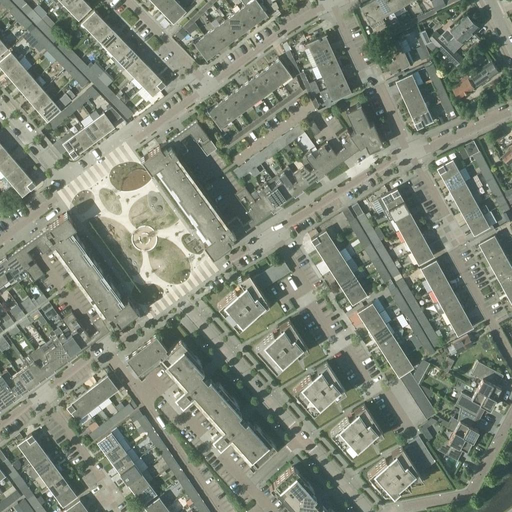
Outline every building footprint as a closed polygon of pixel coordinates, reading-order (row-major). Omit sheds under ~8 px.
[(1,0),(0,1),(9,10),(15,5),(9,0),(1,0)] [(70,9),(79,0),(61,0),(57,5),(65,12),(69,8),(70,9)] [(85,0),(79,0),(70,9),(74,14),(72,16),(76,20),(78,17),(79,18),(91,6),(86,0),(85,0)] [(164,12),(177,0),(159,0),(156,3),(164,12)] [(177,0),(164,12),(173,21),(186,9),(177,0)] [(209,0),(206,3),(200,9),(204,12),(213,3),(209,0)] [(241,0),(245,5),(257,20),(267,13),(257,0),(241,0)] [(371,23),(382,16),(372,0),(371,0),(361,6),(371,23)] [(372,0),(382,16),(393,10),(387,0),(372,0)] [(387,0),(393,10),(404,4),(401,0),(387,0)] [(447,4),(445,0),(443,1),(441,0),(440,0),(438,0),(436,1),(437,4),(434,6),(435,8),(437,12),(438,12),(436,10),(447,4)] [(28,15),(34,10),(25,1),(19,6),(28,15)] [(17,19),(23,14),(15,5),(9,10),(17,19)] [(247,28),(257,20),(245,5),(235,12),(247,28)] [(426,18),(437,12),(435,8),(424,13),(426,18)] [(197,12),(191,17),(195,21),(204,12),(200,9),(197,12)] [(37,24),(43,19),(34,10),(28,15),(37,24)] [(91,31),(104,19),(95,10),(82,22),(91,31)] [(237,35),(247,28),(235,12),(225,20),(237,35)] [(415,23),(426,18),(424,13),(412,19),(413,20),(415,23)] [(437,31),(429,38),(438,47),(444,41),(447,44),(449,43),(473,19),(467,13),(451,29),(449,26),(440,34),(437,31)] [(26,28),(26,27),(31,23),(31,22),(23,14),(17,19),(26,28)] [(185,30),(195,21),(191,17),(182,26),(185,30)] [(46,33),(51,28),(43,19),(37,24),(46,33)] [(100,40),(113,28),(104,19),(91,31),(100,40)] [(444,41),(438,47),(457,66),(464,58),(455,49),(458,47),(459,47),(464,42),(480,26),(473,19),(449,43),(447,44),(444,41)] [(226,43),(237,35),(225,20),(215,27),(226,43)] [(415,24),(415,23),(413,20),(402,25),(404,30),(415,24)] [(26,27),(30,31),(35,26),(31,23),(26,27)] [(393,35),(404,30),(402,25),(390,31),(393,35)] [(29,32),(39,41),(44,36),(35,26),(30,31),(29,32)] [(216,50),(226,43),(215,27),(205,35),(216,50)] [(51,28),(46,33),(54,41),(59,36),(51,28)] [(109,49),(121,37),(113,28),(100,40),(109,49)] [(182,44),(187,36),(179,31),(174,39),(182,44)] [(381,41),(393,35),(390,31),(379,37),(381,41)] [(325,33),(306,41),(309,47),(312,53),(330,45),(325,33)] [(415,35),(420,46),(424,44),(420,33),(415,35)] [(206,58),(216,50),(205,35),(194,42),(206,58)] [(47,50),(53,45),(44,36),(39,41),(47,50)] [(118,58),(130,46),(121,37),(109,49),(113,54),(110,57),(113,61),(117,57),(118,58)] [(57,45),(67,55),(73,49),(63,39),(57,45)] [(388,60),(406,52),(401,40),(383,49),(388,60)] [(282,50),(287,47),(283,41),(278,43),(282,50)] [(430,57),(424,44),(420,46),(426,59),(430,57)] [(56,59),(62,54),(53,45),(47,50),(56,59)] [(335,56),(330,45),(312,53),(317,64),(335,56)] [(127,67),(139,55),(130,46),(118,58),(127,67)] [(76,64),(81,58),(73,49),(67,55),(76,64)] [(285,51),(290,63),(295,61),(290,49),(285,51)] [(0,65),(6,72),(19,61),(11,51),(0,59),(0,65)] [(406,52),(388,60),(393,72),(411,64),(406,52)] [(65,68),(71,63),(62,54),(56,59),(65,68)] [(135,76),(148,64),(139,55),(127,67),(135,76)] [(322,76),(340,67),(335,56),(317,64),(322,76)] [(81,58),(76,64),(84,73),(90,67),(81,58)] [(292,75),(280,58),(269,66),(281,82),(292,75)] [(467,73),(459,79),(450,85),(453,89),(460,99),(476,88),(475,87),(479,84),(479,85),(499,71),(492,60),(472,74),(472,75),(470,77),(467,73)] [(9,76),(14,81),(27,70),(19,61),(6,72),(9,76)] [(290,63),(296,74),(300,72),(295,61),(290,63)] [(74,77),(80,72),(71,63),(65,68),(74,77)] [(431,78),(439,74),(434,63),(426,67),(431,78)] [(144,85),(157,73),(148,64),(135,76),(144,85)] [(271,90),(281,82),(269,66),(259,73),(271,90)] [(84,73),(93,82),(99,77),(95,72),(90,67),(84,73)] [(327,87),(346,79),(340,67),(322,76),(327,87)] [(22,91),(35,80),(27,70),(14,81),(22,91)] [(296,74),(296,75),(299,73),(304,84),(308,82),(303,71),(300,72),(296,74)] [(80,72),(74,77),(82,86),(88,81),(80,72)] [(402,91),(418,84),(412,72),(396,79),(402,91)] [(157,73),(144,85),(153,94),(166,82),(157,73)] [(261,97),(271,90),(259,73),(249,80),(261,97)] [(436,89),(444,86),(439,74),(431,78),(436,89)] [(102,91),(108,86),(99,77),(93,82),(102,91)] [(418,83),(420,88),(429,83),(426,78),(418,83)] [(346,79),(327,87),(333,99),(351,91),(346,79)] [(30,100),(44,89),(35,80),(22,91),(30,100)] [(251,104),(261,97),(249,80),(239,88),(251,104)] [(309,95),(314,93),(308,82),(304,84),(309,95)] [(407,102),(423,95),(418,84),(402,91),(407,102)] [(102,91),(111,100),(116,95),(108,86),(102,91)] [(294,90),(290,94),(293,98),(303,90),(300,86),(294,90)] [(441,101),(449,97),(444,86),(436,89),(441,101)] [(69,87),(64,92),(69,97),(74,92),(69,87)] [(240,112),(251,104),(239,88),(229,95),(240,112)] [(39,110),(52,99),(44,89),(30,100),(39,110)] [(77,97),(82,103),(92,95),(86,89),(77,97)] [(432,90),(424,93),(426,99),(434,96),(432,90)] [(52,99),(39,110),(47,120),(60,108),(59,107),(70,99),(65,93),(54,102),(52,99)] [(314,93),(309,95),(315,108),(319,106),(314,93)] [(290,94),(280,101),(282,105),(293,98),(290,94)] [(116,95),(111,100),(120,109),(125,104),(116,95)] [(230,119),(240,112),(229,95),(218,103),(230,119)] [(412,114),(428,107),(423,95),(407,102),(412,114)] [(73,112),(82,103),(77,97),(68,106),(73,112)] [(447,113),(454,110),(449,97),(441,101),(447,113)] [(273,106),(269,109),(272,113),(282,105),(280,101),(273,106)] [(225,123),(230,119),(218,103),(208,110),(220,127),(222,129),(227,125),(225,123)] [(365,143),(368,151),(369,150),(382,143),(373,122),(369,123),(360,103),(345,110),(354,130),(350,133),(347,129),(337,136),(345,147),(340,150),(336,153),(341,160),(346,157),(365,143)] [(125,104),(120,109),(128,118),(133,112),(125,104)] [(63,120),(73,112),(68,106),(58,114),(63,120)] [(111,106),(94,118),(104,133),(115,125),(112,122),(120,116),(111,106)] [(428,107),(412,114),(417,126),(433,118),(428,107)] [(269,109),(259,116),(262,120),(272,113),(269,109)] [(53,129),(63,120),(58,114),(48,123),(53,129)] [(259,116),(249,124),(252,128),(262,120),(259,116)] [(94,119),(83,126),(94,140),(104,133),(94,119)] [(196,119),(186,127),(190,132),(207,155),(217,148),(196,119)] [(308,124),(315,134),(320,131),(314,120),(308,124)] [(294,126),(300,134),(305,131),(299,123),(294,126)] [(249,124),(239,131),(242,135),(252,128),(249,124)] [(83,126),(73,134),(84,148),(88,145),(94,140),(83,126)] [(227,222),(178,153),(187,146),(181,138),(190,132),(186,127),(155,149),(155,150),(147,155),(155,167),(153,167),(154,168),(158,165),(162,170),(158,172),(204,234),(207,232),(210,237),(206,240),(208,240),(216,251),(224,245),(247,229),(246,228),(251,225),(255,222),(252,217),(247,220),(243,224),(237,215),(227,222)] [(500,129),(493,136),(498,142),(506,135),(500,129)] [(225,134),(222,136),(226,141),(225,141),(228,145),(242,135),(239,131),(228,139),(225,134)] [(84,148),(73,134),(59,144),(56,141),(52,143),(61,153),(68,148),(73,156),(84,148)] [(282,136),(277,139),(283,147),(288,144),(282,136)] [(283,147),(277,139),(274,142),(279,150),(283,147)] [(459,149),(464,158),(473,154),(480,150),(475,139),(465,144),(465,146),(459,149)] [(331,167),(341,160),(336,153),(328,142),(318,149),(331,167)] [(0,162),(10,154),(2,144),(0,146),(0,162)] [(511,145),(501,155),(510,164),(511,162),(511,145)] [(331,167),(318,149),(317,149),(320,153),(315,156),(310,150),(305,154),(321,177),(325,173),(325,172),(331,167)] [(473,154),(476,160),(484,157),(480,150),(473,154)] [(260,152),(255,155),(261,163),(266,160),(260,152)] [(19,163),(10,154),(0,162),(0,168),(5,175),(19,163)] [(321,177),(305,154),(299,158),(304,165),(298,169),(310,185),(321,177)] [(256,167),(261,163),(255,155),(250,159),(256,167)] [(482,172),(489,168),(484,157),(476,160),(482,172)] [(445,177),(461,169),(454,158),(439,166),(445,177)] [(19,163),(5,175),(9,179),(13,184),(27,173),(23,169),(19,163)] [(310,185),(298,169),(293,172),(289,166),(283,170),(299,192),(310,185)] [(239,167),(234,171),(240,179),(244,175),(239,167)] [(488,183),(495,179),(489,168),(482,172),(488,183)] [(451,188),(467,180),(461,169),(445,177),(451,188)] [(299,192),(283,170),(277,174),(282,181),(276,184),(287,199),(294,194),(295,196),(299,192)] [(35,183),(27,173),(13,184),(22,194),(35,183)] [(494,194),(501,190),(495,179),(488,183),(494,194)] [(457,199),(473,191),(467,180),(451,188),(457,199)] [(287,199),(276,184),(271,188),(267,182),(261,186),(277,208),(282,205),(281,204),(287,199)] [(265,215),(245,186),(235,194),(252,217),(255,222),(256,222),(265,215)] [(277,208),(261,186),(255,190),(260,196),(255,200),(245,186),(265,215),(272,210),(273,211),(277,208)] [(381,196),(377,198),(383,209),(387,207),(403,198),(400,194),(397,187),(381,196)] [(499,205),(507,201),(501,190),(494,194),(499,205)] [(463,210),(479,202),(473,191),(457,199),(463,210)] [(387,207),(383,209),(389,220),(394,218),(409,209),(405,203),(403,198),(387,207)] [(511,211),(507,201),(499,205),(505,217),(511,213),(511,211)] [(361,207),(360,208),(356,202),(351,205),(361,222),(367,218),(361,207)] [(479,202),(463,210),(467,217),(469,222),(485,213),(490,210),(486,204),(481,207),(479,202)] [(11,211),(18,218),(22,214),(14,207),(11,211)] [(348,207),(342,211),(345,216),(352,228),(359,223),(352,212),(351,213),(348,207)] [(409,209),(394,218),(396,223),(397,223),(400,229),(415,221),(412,216),(409,209)] [(491,224),(485,213),(469,222),(475,233),(491,224)] [(97,337),(124,317),(135,309),(127,297),(125,299),(120,302),(117,297),(120,295),(75,232),(72,235),(68,230),(73,227),(72,226),(71,227),(63,216),(55,222),(28,241),(23,245),(33,258),(38,254),(51,245),(101,314),(87,324),(83,327),(92,340),(97,337)] [(367,233),(374,229),(367,218),(361,222),(367,233)] [(415,221),(400,229),(406,240),(421,232),(418,226),(415,221)] [(358,238),(365,234),(359,223),(352,228),(358,238)] [(164,260),(163,245),(160,241),(158,241),(137,228),(134,228),(134,233),(138,233),(146,238),(146,251),(140,251),(145,255),(150,261),(144,261),(144,268),(153,279),(159,282),(169,274),(172,270),(176,266),(171,261),(167,266),(161,262),(164,260)] [(318,249),(333,239),(326,229),(311,238),(318,249)] [(373,244),(380,240),(374,229),(367,233),(373,244)] [(421,232),(406,240),(412,251),(427,243),(424,238),(421,232)] [(496,233),(480,242),(486,253),(502,245),(496,233)] [(365,249),(371,245),(365,234),(358,238),(365,249)] [(507,243),(511,241),(511,236),(502,241),(506,251),(510,250),(507,243)] [(325,260),(339,250),(333,239),(318,249),(325,260)] [(380,254),(387,250),(380,240),(373,244),(380,254)] [(418,262),(433,254),(427,243),(412,251),(418,262)] [(23,245),(13,252),(34,281),(44,273),(33,258),(23,245)] [(371,260),(378,256),(371,245),(365,249),(371,260)] [(489,258),(492,264),(508,256),(502,245),(486,253),(489,258)] [(331,270),(346,261),(339,250),(325,260),(331,270)] [(386,265),(393,261),(387,250),(380,254),(386,265)] [(5,256),(1,259),(13,275),(24,268),(33,281),(34,281),(13,252),(7,256),(6,255),(5,256)] [(378,271),(384,267),(378,256),(371,260),(378,271)] [(511,268),(511,262),(508,256),(492,264),(499,275),(511,268)] [(269,304),(259,290),(290,270),(283,258),(249,280),(246,274),(238,279),(243,287),(237,292),(235,290),(219,305),(219,307),(218,307),(237,328),(239,328),(256,314),(254,312),(257,309),(258,311),(269,304)] [(0,280),(2,283),(7,279),(9,281),(14,278),(12,276),(13,275),(1,259),(0,259),(0,280)] [(393,276),(400,272),(397,268),(401,266),(397,259),(394,262),(393,261),(386,265),(393,276)] [(427,278),(442,270),(436,259),(421,267),(427,278)] [(338,281),(353,271),(346,261),(331,270),(338,281)] [(384,267),(378,271),(384,282),(391,278),(384,267)] [(501,280),(505,287),(511,282),(511,268),(499,275),(501,280)] [(427,278),(433,289),(448,281),(445,275),(442,270),(427,278)] [(345,291),(360,282),(353,271),(338,281),(345,291)] [(402,276),(395,281),(402,292),(409,288),(402,276)] [(40,292),(47,289),(42,277),(35,280),(40,292)] [(439,300),(454,292),(448,281),(433,289),(439,300)] [(360,282),(345,291),(352,302),(367,293),(360,282)] [(396,302),(403,297),(396,286),(389,290),(396,302)] [(408,303),(415,299),(409,288),(402,292),(408,303)] [(445,311),(460,303),(454,292),(439,300),(445,311)] [(39,305),(47,299),(43,294),(35,300),(39,305)] [(402,312),(409,308),(403,297),(396,302),(402,312)] [(415,313),(422,309),(415,299),(408,303),(415,313)] [(364,321),(379,312),(372,301),(357,310),(364,321)] [(24,308),(28,313),(36,307),(32,302),(24,308)] [(41,308),(44,312),(52,306),(49,302),(41,308)] [(451,322),(466,314),(460,303),(445,311),(451,322)] [(409,323),(416,319),(409,308),(402,312),(409,323)] [(38,309),(30,315),(33,320),(41,314),(38,309)] [(421,324),(428,320),(422,309),(415,313),(421,324)] [(21,310),(13,315),(17,320),(25,314),(21,310)] [(62,319),(71,333),(83,348),(92,340),(83,327),(72,312),(62,319)] [(371,332),(386,323),(379,312),(364,321),(371,332)] [(466,314),(451,322),(457,333),(472,325),(466,314)] [(2,323),(6,328),(14,322),(10,317),(2,323)] [(27,317),(19,323),(22,328),(31,322),(27,317)] [(415,334),(422,330),(416,319),(409,323),(415,334)] [(256,347),(256,349),(256,350),(274,370),(275,370),(277,370),(277,371),(293,356),(291,354),(297,349),(301,353),(300,353),(301,354),(308,349),(289,320),(279,326),(280,329),(274,334),(272,333),(256,347)] [(428,335),(435,331),(428,320),(421,324),(428,335)] [(378,343),(393,333),(386,323),(371,332),(378,343)] [(15,326),(7,331),(11,336),(19,331),(15,326)] [(56,334),(73,357),(77,353),(76,352),(83,348),(71,333),(66,336),(62,330),(56,334)] [(421,345),(428,341),(422,330),(415,334),(421,345)] [(393,333),(378,343),(381,347),(385,353),(399,344),(404,341),(397,331),(393,333)] [(435,331),(428,335),(434,346),(441,342),(435,331)] [(73,357),(56,334),(50,338),(55,344),(50,348),(61,363),(67,359),(68,360),(73,357)] [(201,362),(180,339),(166,351),(164,348),(166,347),(156,334),(125,357),(140,376),(144,373),(143,371),(158,359),(183,388),(174,396),(181,403),(190,395),(221,430),(212,438),(219,445),(228,438),(250,462),(248,464),(252,468),(276,447),(255,423),(251,426),(235,408),(238,404),(218,381),(214,384),(197,365),(201,362)] [(453,343),(457,350),(471,343),(467,336),(453,343)] [(428,341),(421,345),(428,355),(435,351),(428,341)] [(391,364),(406,355),(399,344),(385,353),(391,364)] [(34,350),(51,373),(55,369),(54,368),(61,363),(50,348),(44,352),(40,346),(34,350)] [(28,364),(39,379),(45,375),(46,376),(51,373),(34,350),(29,354),(33,360),(28,364)] [(406,355),(391,364),(398,375),(413,366),(406,355)] [(418,383),(429,362),(423,359),(421,361),(413,376),(416,381),(418,383)] [(476,388),(495,398),(500,387),(495,384),(501,374),(502,375),(503,374),(477,361),(471,373),(481,378),(476,388)] [(23,368),(17,372),(29,388),(40,381),(28,364),(26,362),(21,365),(23,368)] [(329,396),(335,391),(338,395),(338,396),(345,391),(327,362),(316,368),(318,371),(311,377),(310,375),(292,390),(313,414),(330,398),(329,396)] [(1,374),(18,396),(22,393),(21,392),(28,387),(29,389),(29,388),(17,372),(12,376),(7,370),(1,374)] [(400,377),(399,377),(403,382),(413,376),(410,371),(400,377)] [(97,381),(107,395),(117,387),(116,386),(121,382),(114,372),(109,376),(107,374),(97,381)] [(0,374),(0,394),(6,403),(13,398),(13,400),(18,396),(1,374),(0,374)] [(413,376),(403,382),(406,388),(416,381),(413,376)] [(97,402),(107,395),(97,381),(87,389),(97,402)] [(406,388),(409,393),(410,392),(419,386),(418,383),(416,381),(406,388)] [(410,392),(409,393),(413,398),(413,397),(423,391),(419,386),(410,392)] [(461,392),(455,404),(480,417),(480,416),(478,416),(484,406),(489,408),(495,398),(476,388),(471,397),(461,392)] [(87,410),(97,402),(87,389),(77,396),(87,410)] [(413,397),(413,398),(416,403),(426,396),(423,391),(413,397)] [(77,417),(87,410),(77,396),(67,404),(77,417)] [(416,403),(419,408),(429,402),(426,396),(416,403)] [(120,409),(118,410),(123,417),(134,409),(129,402),(120,409)] [(429,402),(419,408),(422,413),(433,407),(429,402)] [(366,439),(372,433),(376,437),(375,438),(383,434),(364,404),(353,411),(355,413),(349,419),(347,417),(329,433),(350,456),(368,440),(366,439)] [(458,421),(453,430),(472,440),(478,429),(472,427),(478,416),(479,417),(480,417),(455,404),(454,404),(460,407),(457,420),(458,421)] [(433,407),(422,413),(426,419),(436,412),(433,407)] [(130,416),(133,421),(136,419),(141,425),(147,420),(139,408),(130,416)] [(113,424),(123,417),(118,410),(109,418),(113,424)] [(104,432),(113,424),(109,418),(99,425),(99,426),(104,432)] [(148,435),(154,431),(147,420),(141,425),(148,435)] [(99,426),(99,425),(96,421),(89,427),(92,431),(89,433),(93,440),(104,432),(99,426)] [(111,430),(97,440),(105,451),(119,440),(111,430)] [(466,451),(472,440),(453,430),(448,439),(447,438),(437,449),(457,459),(455,458),(461,448),(466,451)] [(155,446),(161,441),(154,431),(148,435),(155,446)] [(25,453),(39,443),(31,432),(17,443),(25,453)] [(409,487),(408,486),(409,486),(404,480),(407,478),(410,483),(423,480),(418,471),(435,461),(418,435),(408,442),(409,444),(403,448),(402,446),(391,453),(393,455),(386,461),(385,459),(367,475),(384,494),(410,488),(410,487),(409,487)] [(112,461),(126,450),(119,440),(105,451),(112,461)] [(162,456),(169,452),(161,441),(155,446),(162,456)] [(32,463),(46,453),(39,443),(25,453),(32,463)] [(134,461),(137,458),(130,448),(127,451),(126,450),(112,461),(120,471),(134,461)] [(4,453),(3,454),(0,449),(0,461),(5,468),(11,463),(4,453)] [(169,466),(176,462),(169,452),(162,456),(169,466)] [(40,473),(54,463),(46,453),(32,463),(40,473)] [(141,471),(134,461),(120,471),(127,481),(141,471)] [(176,462),(169,466),(176,477),(183,473),(176,462)] [(12,478),(19,473),(11,463),(5,468),(12,478)] [(47,484),(61,473),(54,463),(40,473),(47,484)] [(333,511),(331,509),(327,511),(309,491),(312,488),(293,465),(269,487),(272,491),(274,489),(294,511),(333,511)] [(149,481),(141,471),(127,481),(135,491),(149,481)] [(20,488),(26,483),(19,473),(12,478),(20,488)] [(55,494),(69,484),(61,473),(47,484),(55,494)] [(186,491),(193,486),(186,476),(179,481),(186,491)] [(149,481),(135,491),(142,501),(156,491),(149,481)] [(27,498),(34,494),(26,483),(20,488),(27,498)] [(69,484),(55,494),(62,504),(76,494),(69,484)] [(193,501),(200,497),(193,486),(186,491),(193,501)] [(6,497),(11,503),(21,495),(16,489),(6,497)] [(184,489),(179,492),(186,503),(190,500),(184,489)] [(159,495),(145,505),(149,511),(157,511),(166,506),(171,502),(163,492),(159,495)] [(35,508),(41,504),(34,494),(27,498),(35,508)] [(0,509),(1,511),(11,503),(6,497),(0,501),(0,509)] [(200,511),(207,507),(200,497),(193,501),(200,511)] [(24,511),(27,511),(32,509),(24,498),(18,503),(24,511)] [(68,511),(82,511),(87,509),(79,498),(66,508),(68,511)]
